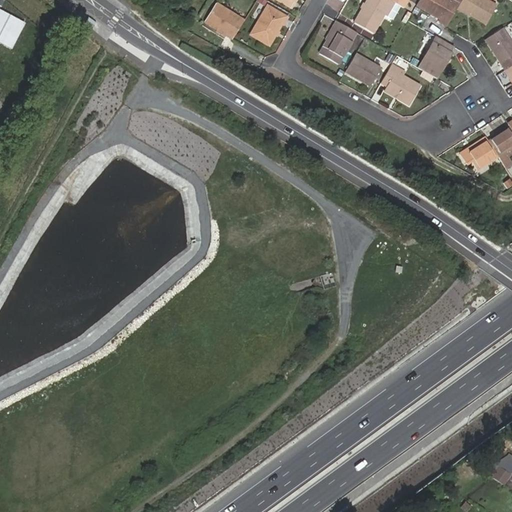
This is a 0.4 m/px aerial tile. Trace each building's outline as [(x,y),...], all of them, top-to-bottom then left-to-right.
[(236,34),(247,15),(223,0),(218,0),(208,17),(236,34)] [(366,0),(355,21),(372,32),(384,12),(384,11),(390,0),(366,0)] [(391,16),(398,3),(395,0),(393,0),(390,0),(384,11),(384,12),(391,16)] [(442,19),(449,23),(460,4),(462,1),(459,0),(419,0),(419,2),(444,16),(442,19)] [(462,0),(462,1),(460,4),(488,21),(499,3),(493,0),(462,0)] [(287,14),(270,4),(252,32),(270,43),(287,14)] [(358,31),(339,20),(321,52),(340,63),(358,31)] [(505,26),(487,37),(507,68),(511,64),(511,32),(510,34),(505,26)] [(434,33),(417,65),(422,68),(428,71),(429,72),(437,76),(444,63),(441,61),(444,56),(447,57),(450,51),(448,50),(452,43),(434,33)] [(381,66),(357,52),(346,70),(370,84),(381,66)] [(401,67),(392,62),(381,81),(388,85),(385,89),(410,103),(421,84),(405,74),(399,71),(401,67)] [(428,71),(422,68),(419,73),(425,76),(428,71)] [(499,153),(507,164),(511,160),(511,157),(508,151),(511,148),(511,125),(490,139),(499,153)] [(490,139),(487,134),(461,152),(466,161),(472,158),(478,167),(499,153),(490,139)] [(491,476),(504,485),(511,474),(498,465),(491,476)]
